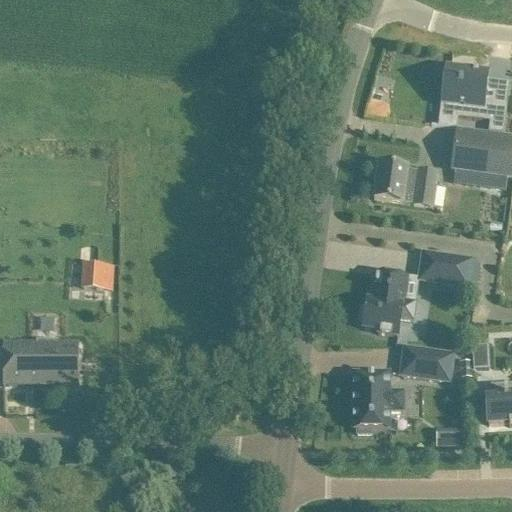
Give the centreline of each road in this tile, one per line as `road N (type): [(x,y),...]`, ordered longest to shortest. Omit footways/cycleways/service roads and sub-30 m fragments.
road 1 (tertiary): [(287,448),(327,159),(369,1)]
road 2 (unclassified): [(287,448),(0,433)]
road 3 (unknown): [(318,225),(485,250),(480,316),(511,319)]
road 4 (residential): [(511,490),(282,489)]
road 5 (residential): [(369,1),(466,31),(511,35)]
